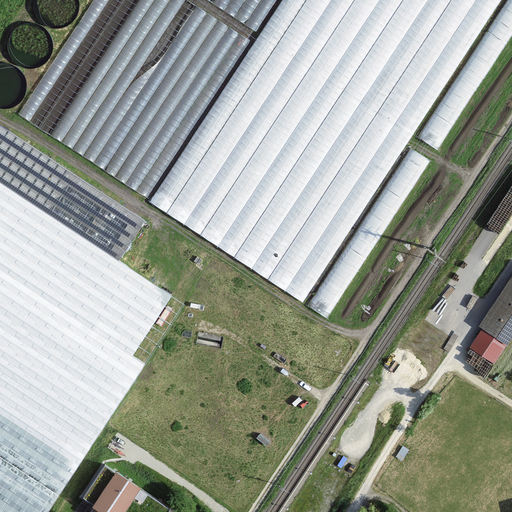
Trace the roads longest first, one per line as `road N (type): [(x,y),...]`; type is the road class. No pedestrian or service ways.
road 1 (track): [(247,511),(511,117)]
road 2 (track): [(449,362),(352,511)]
road 3 (track): [(203,317),(327,397)]
